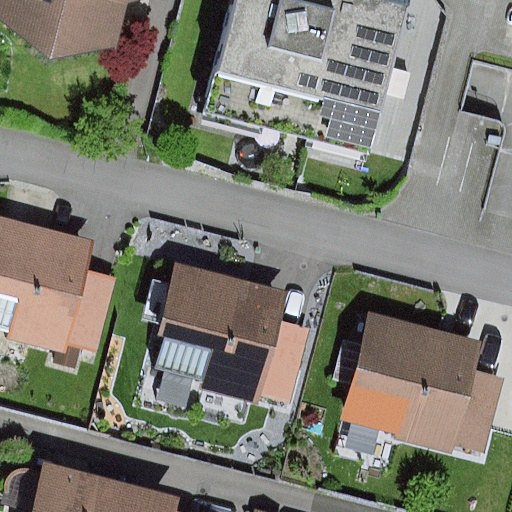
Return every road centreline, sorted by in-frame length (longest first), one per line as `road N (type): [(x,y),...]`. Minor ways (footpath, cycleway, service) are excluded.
road 1 (residential): [(511,282),(0,154)]
road 2 (residential): [(0,425),(306,511)]
